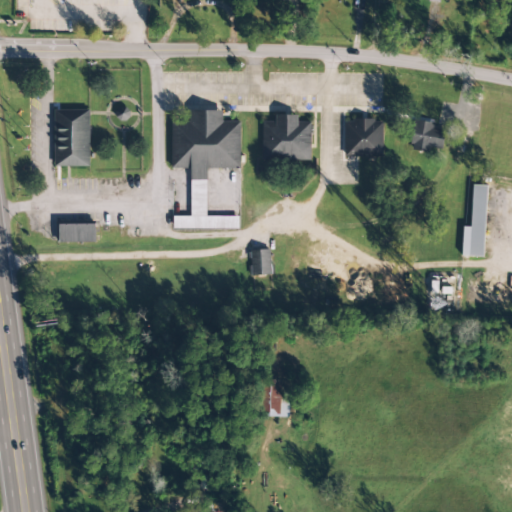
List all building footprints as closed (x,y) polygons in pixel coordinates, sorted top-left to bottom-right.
[(56,107),(89,108),(89,117),(87,168),(54,167),(56,107)] [(129,121),(128,108),(116,108),(116,121),(129,121)] [(171,123),(171,168),(189,168),(189,182),(207,182),(207,171),(239,171),(240,123),(224,123),(224,114),(189,114),(189,123),(171,123)] [(262,125),(261,161),(311,162),(312,127),(297,127),(297,119),(275,119),(275,125),(262,125)] [(344,121),(344,157),(383,156),(382,120),(344,121)] [(434,123),(413,121),(410,150),(428,152),(428,148),(442,149),(444,130),(434,129),(434,123)] [(486,186),(472,185),(470,228),(462,228),(461,256),(483,257),(486,186)] [(56,225),(56,243),(95,243),(95,224),(56,225)] [(271,276),(270,250),(250,251),(251,276),(271,276)] [(288,417),(289,398),(279,397),(280,381),(262,380),(261,417),(288,417)]
